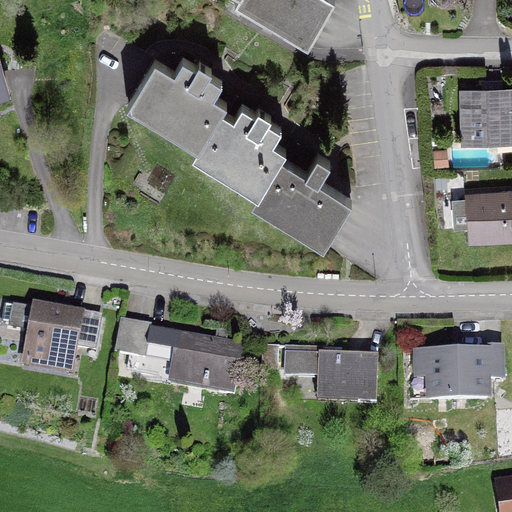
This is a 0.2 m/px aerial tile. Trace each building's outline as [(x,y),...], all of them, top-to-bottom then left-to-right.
[(236,0),(307,41),(330,0),(236,0)] [(128,104),(198,146),(221,109),(225,101),(213,93),(221,79),(207,71),(210,67),(199,60),(196,65),(183,57),(175,70),(155,59),(128,104)] [(511,89),(465,91),(467,138),(511,136),(511,89)] [(221,109),(198,146),(194,154),(258,193),(280,155),(284,148),(272,140),(280,126),(267,118),(270,113),(258,106),(255,111),(242,103),(234,117),(221,109)] [(289,161),(280,155),(258,193),(253,201),(323,243),(350,198),(318,178),(329,160),(317,153),(306,171),(289,161)] [(511,193),(467,196),(470,237),(505,235),(505,228),(511,227),(511,193)] [(25,363),(71,371),(76,346),(95,350),(100,319),(5,304),(2,322),(31,327),(25,363)] [(115,354),(145,359),(151,328),(120,323),(115,354)] [(234,394),(243,345),(180,334),(171,384),(234,394)] [(263,345),(262,368),(277,369),(278,346),(263,345)] [(484,349),(484,353),(429,354),(429,400),(487,399),(487,379),(501,378),(501,349),(484,349)] [(376,403),(378,356),(284,352),(283,376),(317,377),(317,394),(358,396),(358,402),(376,403)] [(496,511),(511,511),(511,482),(505,484),(508,506),(495,507),(496,511)]
